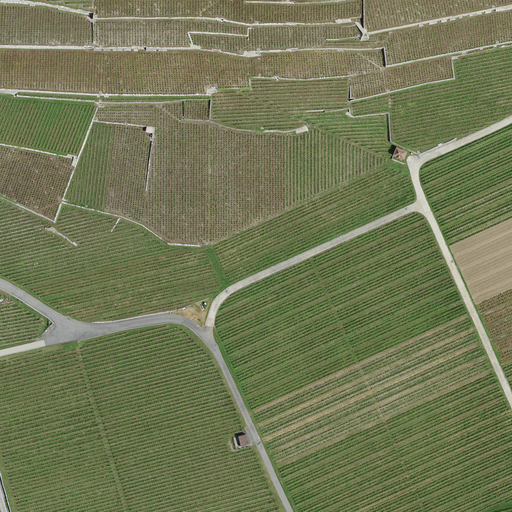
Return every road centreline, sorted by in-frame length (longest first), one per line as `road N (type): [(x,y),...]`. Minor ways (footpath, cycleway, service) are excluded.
road 1 (unclassified): [(290,511),(198,329),(168,317),(88,332),(0,282)]
road 2 (track): [(206,337),(228,291),(423,202)]
road 3 (track): [(511,402),(423,202)]
road 4 (track): [(423,202),(414,162),(511,117)]
